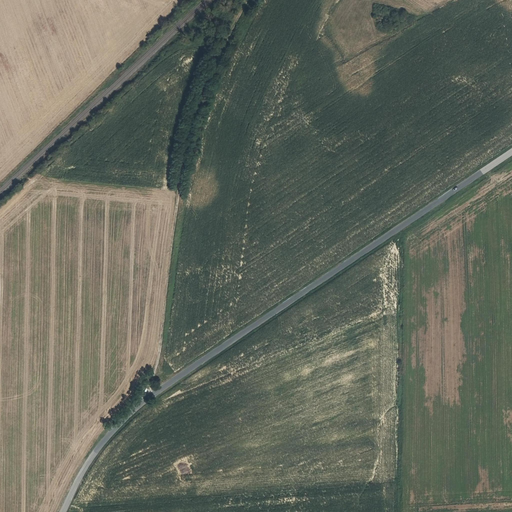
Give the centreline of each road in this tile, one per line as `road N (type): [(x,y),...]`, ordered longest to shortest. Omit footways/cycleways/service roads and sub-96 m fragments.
road 1 (unclassified): [(62,511),(86,465),(134,410),(511,151)]
road 2 (track): [(144,402),(163,355),(188,135),(252,0)]
